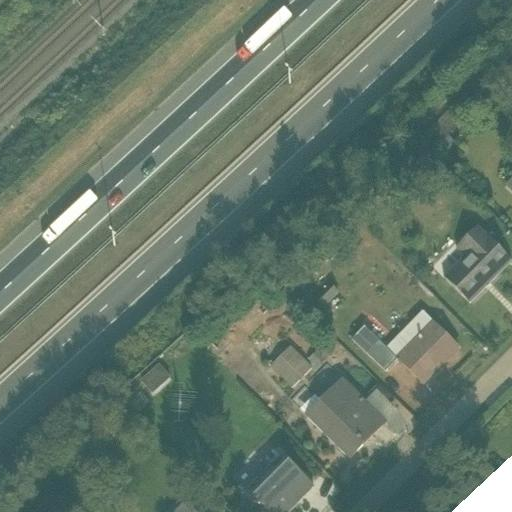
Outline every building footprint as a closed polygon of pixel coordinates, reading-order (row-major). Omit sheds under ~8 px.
[(449,176),(457,164),(444,155),(435,167),(449,176)] [(472,304),(509,262),(468,226),(449,248),(459,256),(441,277),(472,304)] [(347,309),(360,300),(353,290),(340,300),(347,309)] [(420,385),(456,350),(430,323),(394,357),(420,385)] [(290,366),(312,392),(334,372),(312,347),(290,366)] [(346,460),(383,423),(338,378),(301,415),(346,460)] [(264,511),(285,511),(309,487),(280,460),(247,494),(264,511)]
